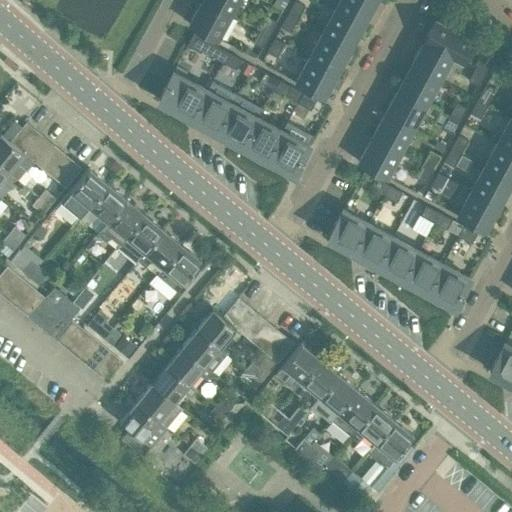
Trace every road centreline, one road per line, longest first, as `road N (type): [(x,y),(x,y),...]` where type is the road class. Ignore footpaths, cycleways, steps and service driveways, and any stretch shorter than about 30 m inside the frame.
road 1 (residential): [(272,250),(415,0)]
road 2 (tertiary): [(441,389),(272,250)]
road 3 (tertiary): [(272,250),(109,111)]
road 4 (residential): [(511,252),(441,389)]
road 5 (tertiary): [(109,111),(0,19)]
road 6 (residential): [(173,0),(109,111)]
road 7 (residential): [(469,413),(395,511)]
